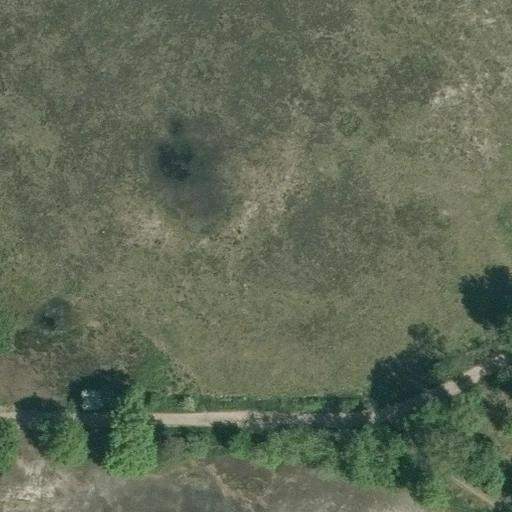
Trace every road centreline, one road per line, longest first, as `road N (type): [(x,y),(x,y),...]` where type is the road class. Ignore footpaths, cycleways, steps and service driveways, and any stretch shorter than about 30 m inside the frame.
road 1 (track): [(391,432),(0,429)]
road 2 (track): [(511,367),(391,432)]
